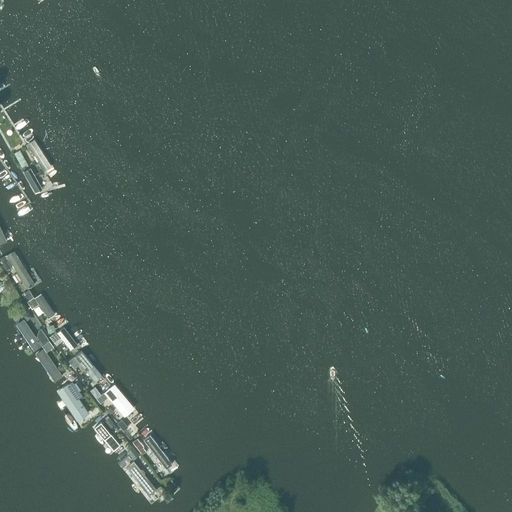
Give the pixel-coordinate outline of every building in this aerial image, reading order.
[(34,140),(26,145),(44,173),(52,167),(34,140)] [(20,150),(14,153),(22,167),(28,164),(20,150)] [(0,244),(1,244),(10,240),(0,220),(0,244)] [(7,256),(27,289),(31,287),(35,284),(14,251),(10,252),(7,256)] [(0,258),(0,260),(1,261),(7,270),(13,266),(5,256),(0,258)] [(29,289),(22,294),(32,308),(39,304),(37,301),(29,289)] [(54,315),(41,295),(36,299),(49,318),(54,315)] [(32,316),(29,311),(23,315),(27,320),(32,316)] [(34,352),(41,346),(23,318),(14,324),(25,339),(21,341),(26,349),(30,347),(32,351),(33,350),(34,352)] [(42,344),(48,340),(49,339),(41,328),(39,330),(37,336),(42,344)] [(64,329),(58,332),(70,350),(76,346),(64,329)] [(56,331),(50,336),(54,341),(60,337),(56,331)] [(45,348),(37,355),(59,380),(66,373),(45,348)] [(75,357),(95,381),(102,375),(82,350),(75,357)] [(75,358),(70,362),(74,367),(79,363),(75,358)] [(84,387),(79,380),(74,383),(79,390),(84,387)] [(85,417),(90,412),(70,383),(63,386),(58,391),(78,420),(85,417)] [(104,392),(125,416),(135,407),(115,383),(109,388),(104,392)] [(97,399),(101,404),(109,398),(104,392),(97,399)] [(119,442),(106,425),(98,430),(111,448),(119,442)] [(141,439),(163,468),(174,460),(151,430),(140,439),(141,439)] [(142,454),(146,451),(143,447),(144,447),(138,438),(133,442),(142,454)] [(133,447),(127,452),(129,454),(133,460),(134,460),(140,455),(134,447),(133,447)] [(131,460),(123,466),(148,497),(156,491),(131,460)]
